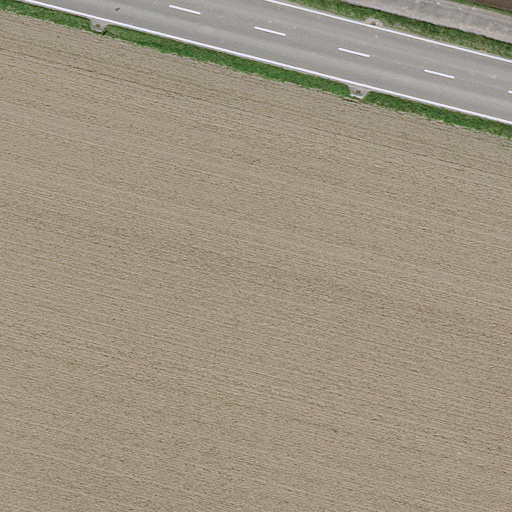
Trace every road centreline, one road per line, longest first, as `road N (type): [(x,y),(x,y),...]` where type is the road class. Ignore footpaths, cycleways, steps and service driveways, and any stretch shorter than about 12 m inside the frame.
road 1 (primary): [(151,0),(511,92)]
road 2 (track): [(511,40),(350,0)]
